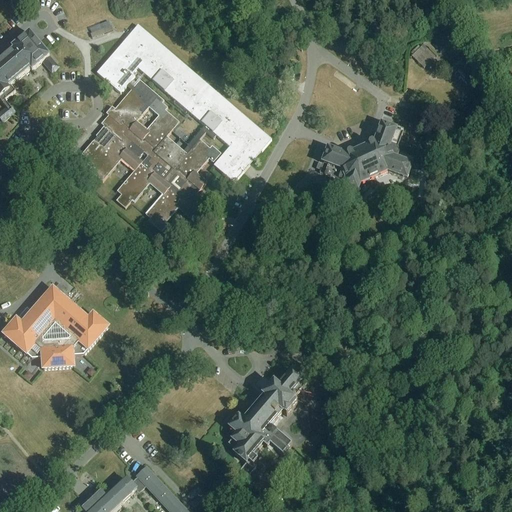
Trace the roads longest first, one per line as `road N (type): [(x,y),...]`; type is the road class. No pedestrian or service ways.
road 1 (residential): [(183,318),(308,88),(313,53),(293,0)]
road 2 (residential): [(27,511),(178,369),(183,318)]
road 3 (residential): [(183,318),(3,164)]
